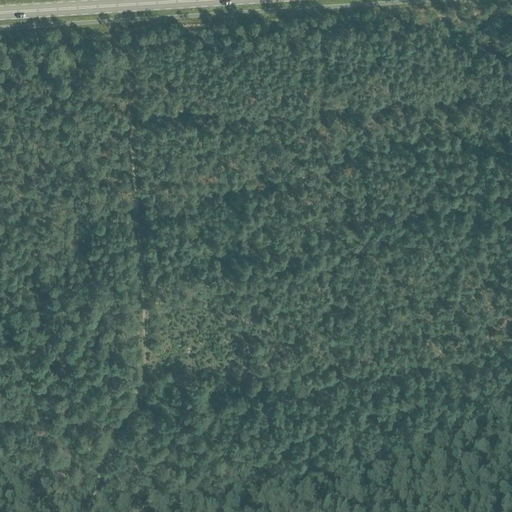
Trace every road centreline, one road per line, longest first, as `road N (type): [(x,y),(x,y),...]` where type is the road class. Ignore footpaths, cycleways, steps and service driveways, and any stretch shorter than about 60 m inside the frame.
road 1 (track): [(111,6),(142,375),(102,453),(88,511)]
road 2 (primary): [(0,13),(210,0)]
